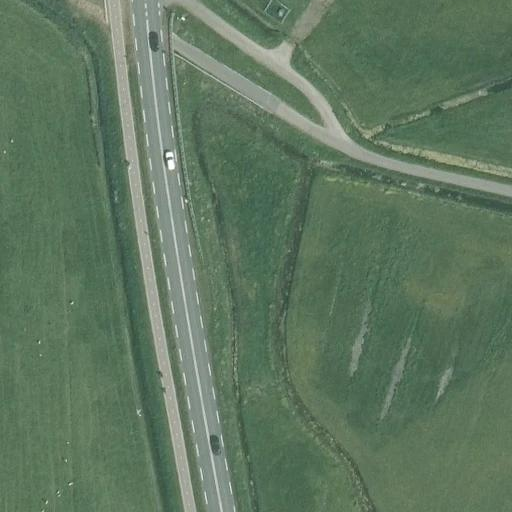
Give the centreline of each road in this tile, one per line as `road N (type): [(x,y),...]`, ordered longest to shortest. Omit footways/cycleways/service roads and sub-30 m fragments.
road 1 (primary): [(222,511),(165,184),(144,0)]
road 2 (unclassified): [(180,0),(296,80),(341,145)]
road 3 (unclassified): [(511,191),(341,145)]
